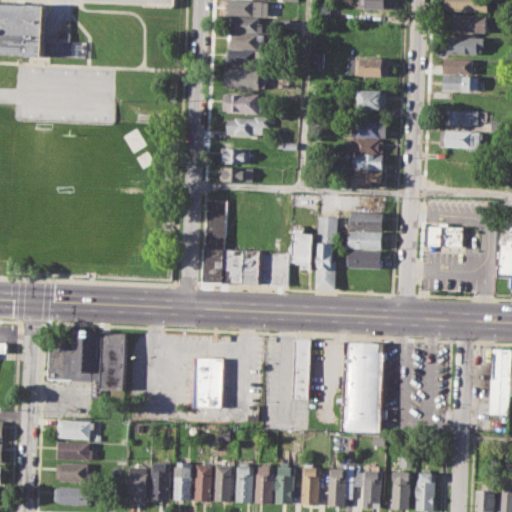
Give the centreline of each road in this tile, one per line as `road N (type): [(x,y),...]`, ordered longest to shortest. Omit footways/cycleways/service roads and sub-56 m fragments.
road 1 (primary): [(0,296),(511,320)]
road 2 (residential): [(418,0),(403,316)]
road 3 (residential): [(187,306),(201,0)]
road 4 (residential): [(35,298),(26,511)]
road 5 (residential): [(456,511),(467,320)]
